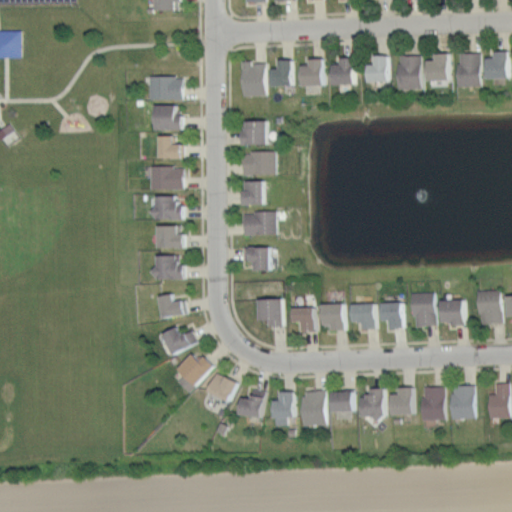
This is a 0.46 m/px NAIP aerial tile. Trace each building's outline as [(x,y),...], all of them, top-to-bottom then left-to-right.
[(157,0),(157,9),(180,9),(181,0),(157,0)] [(0,30),(0,55),(19,55),(19,29),(0,28),(0,30)] [(490,57),(490,77),(511,77),(511,50),(497,50),(497,56),(490,57)] [(461,52),(461,84),(485,84),(485,51),(461,52)] [(429,59),(430,79),(455,79),(454,52),(438,53),(438,58),(429,59)] [(401,54),(402,88),(426,87),(425,53),(401,54)] [(370,64),(371,81),(393,81),(392,54),(377,54),(377,63),(370,64)] [(335,62),(335,82),(359,82),(358,56),(344,56),(344,62),(335,62)] [(304,64),(304,84),(328,83),(327,57),(313,57),(313,64),(304,64)] [(274,68),(275,84),(296,84),(296,58),(281,58),(282,67),(274,68)] [(243,59),(245,95),(270,94),(268,61),(255,62),(255,59),(243,59)] [(152,75),(153,99),(187,99),(186,77),(178,77),(178,74),(152,75)] [(158,104),(158,128),(187,128),(185,114),(181,114),(180,105),(158,104)] [(245,129),(245,144),(273,145),(273,118),(249,118),(249,129),(245,129)] [(0,136),(0,131),(6,127),(12,122),(21,136),(7,146),(0,136)] [(163,135),(163,156),(186,156),(186,143),(178,142),(178,135),(163,135)] [(248,152),(247,173),(280,173),(280,150),(254,150),(254,152),(248,152)] [(154,166),(155,189),(187,189),(187,168),(178,169),(177,164),(154,166)] [(246,179),(246,201),(267,202),(267,180),(246,179)] [(162,194),(162,220),(190,220),(190,205),(182,201),(182,193),(162,194)] [(247,212),(247,233),(280,233),(280,210),(256,210),(256,212),(247,212)] [(163,224),(164,248),(190,248),(190,233),(184,233),(184,224),(163,224)] [(253,245),(275,244),(275,269),(257,269),(257,260),(253,260),(253,245)] [(163,253),(163,277),(192,278),(192,262),(185,262),(184,253),(163,253)] [(481,289),(482,313),(483,313),(484,322),(505,322),(504,288),(481,289)] [(415,292),(416,325),(441,324),(439,291),(415,292)] [(511,292),(503,293),(503,314),(511,313),(511,292)] [(162,297),(168,315),(193,312),(188,297),(182,298),(182,293),(162,297)] [(262,298),(286,297),(286,323),(272,324),(272,319),(262,320),(262,298)] [(445,299),(445,319),(456,322),(456,325),(470,324),(469,298),(445,299)] [(354,302),(356,321),(366,320),(367,329),(383,328),(380,300),(354,302)] [(385,301),(386,319),(393,318),(393,328),(407,327),(407,301),(385,301)] [(326,303),(326,325),(334,325),(334,329),(349,329),(348,302),(326,303)] [(295,306),(296,321),(305,321),(305,329),(318,329),(318,306),(295,306)] [(167,333),(179,354),(201,341),(193,325),(186,328),(183,324),(167,333)] [(182,369),(186,374),(181,378),(195,393),(222,365),(210,352),(206,356),(197,352),(182,369)] [(223,373),(212,389),(234,401),(246,380),(232,373),(230,376),(223,373)] [(425,394),(425,418),(449,418),(449,381),(425,383),(425,392),(425,394)] [(492,393),(492,415),(511,415),(511,381),(498,382),(498,393),(492,393)] [(395,393),(395,413),(419,412),(419,383),(404,383),(404,391),(395,393)] [(364,396),(365,414),(385,414),(385,409),(393,408),(392,386),(376,386),(376,393),(373,393),(372,396),(364,396)] [(454,392),(455,418),(482,417),(482,386),(458,386),(458,392),(454,392)] [(246,394),(245,411),(269,416),(272,391),(258,388),(256,395),(246,394)] [(278,398),(278,426),(293,426),(293,416),(302,416),(301,389),(285,390),(285,397),(278,398)] [(305,394),(307,425),(331,425),(330,389),(310,389),(310,393),(305,394)] [(334,391),(336,410),(360,408),(359,390),(334,391)]
